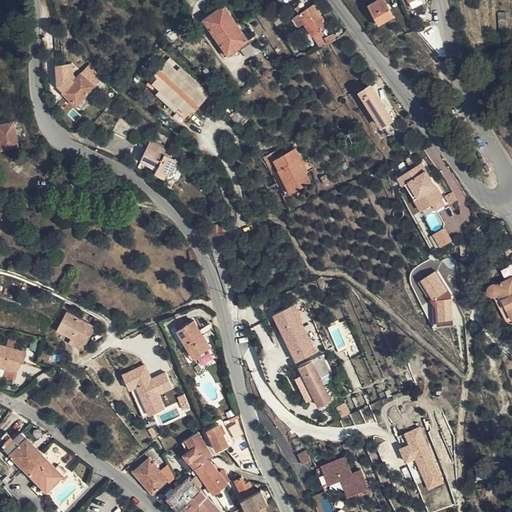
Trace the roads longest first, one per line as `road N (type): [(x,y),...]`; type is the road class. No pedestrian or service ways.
road 1 (tertiary): [(219,305),(200,253),(168,210),(48,124),(35,86),(34,0)]
road 2 (tertiary): [(334,0),(465,173),(479,189),(500,191)]
road 3 (tertiary): [(285,511),(256,444),(219,305)]
road 4 (residential): [(219,305),(230,297),(219,250),(241,228),(230,169),(206,136),(215,123)]
road 5 (tertiary): [(500,191),(507,185),(504,161),(465,97),(436,0)]
road 6 (track): [(460,511),(470,315)]
road 7 (tertiary): [(0,397),(157,511)]
